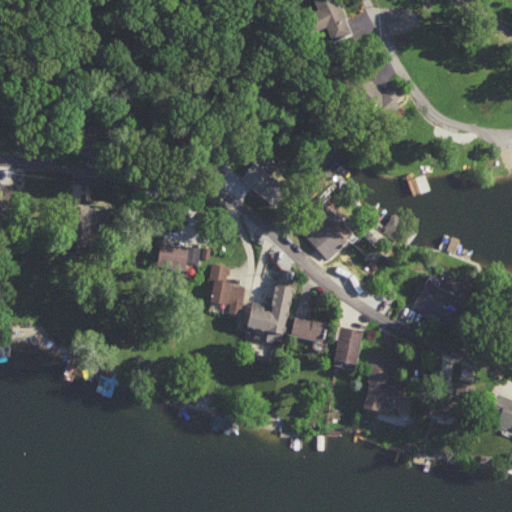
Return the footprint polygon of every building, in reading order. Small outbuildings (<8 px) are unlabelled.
[(350,32),(337,0),(314,0),(330,40),(350,32)] [(391,107),(404,90),(391,80),(379,98),(391,107)] [(370,103),(381,91),(371,82),(360,95),(370,103)] [(272,205),(286,191),(255,160),(240,175),(272,205)] [(298,228),(328,259),(347,240),(318,209),(298,228)] [(161,240),(157,261),(181,265),(181,260),(198,262),(200,247),(161,240)] [(228,265),(213,262),(206,298),(230,302),(228,310),(241,312),(246,284),(225,281),(228,265)] [(412,305),(426,312),(427,310),(462,327),(473,303),(425,280),(412,305)] [(293,284),(276,282),(271,309),(253,306),(249,325),(268,329),(267,339),(282,341),(293,284)] [(325,340),(329,321),(296,313),(292,333),(325,340)] [(365,330),(341,324),(333,357),(357,363),(365,330)] [(364,406),(380,409),(381,404),(404,408),(406,390),(396,389),(397,384),(387,382),(389,369),(371,366),(364,406)] [(429,412),(465,420),(473,384),(457,380),(453,398),(434,393),(429,412)] [(511,398),(501,395),(492,419),(511,426),(511,398)]
